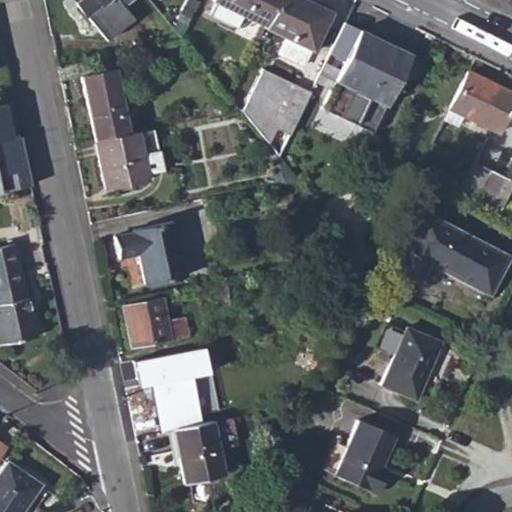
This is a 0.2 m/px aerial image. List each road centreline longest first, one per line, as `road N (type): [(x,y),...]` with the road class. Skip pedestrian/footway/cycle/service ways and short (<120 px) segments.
road 1 (residential): [(105,448),(13,0)]
road 2 (residential): [(105,448),(36,419),(0,391)]
